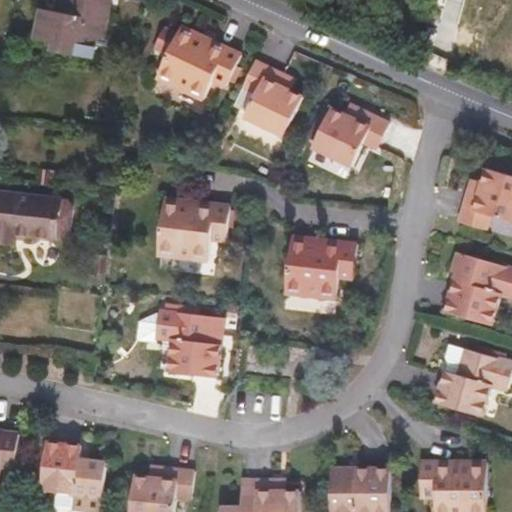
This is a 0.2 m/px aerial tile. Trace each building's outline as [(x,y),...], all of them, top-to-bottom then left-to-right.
[(109,39),(116,0),(62,0),(60,13),(46,10),(41,37),(60,41),(58,49),(98,57),(101,38),(109,39)] [(161,74),(207,96),(217,77),(231,84),(246,52),(217,38),(213,44),(198,37),(201,31),(186,23),(181,31),(168,24),(159,44),(172,51),(161,74)] [(292,73),(261,57),(248,83),(261,90),(250,113),(290,133),(309,95),(288,84),(292,73)] [(317,145),(357,165),(368,140),(382,146),(394,122),(362,106),(356,118),(336,108),(317,145)] [(461,221),(487,229),(492,215),(511,220),(511,174),(489,168),(482,190),(471,187),(461,221)] [(58,237),(63,200),(4,193),(0,220),(0,239),(17,242),(19,233),(58,237)] [(162,252),(212,258),(215,236),(229,238),(233,204),(203,199),(202,206),(184,204),(185,198),(168,195),(162,252)] [(68,201),(63,200),(58,237),(64,238),(71,233),(74,207),(68,201)] [(290,290),(340,296),(343,274),(357,275),(360,241),(331,237),(330,245),(312,243),(313,236),(296,234),(290,290)] [(447,312),(496,325),(505,295),(511,296),(511,267),(465,254),(461,253),(456,271),(459,272),(457,279),(447,312)] [(160,335),(162,308),(145,306),(142,333),(160,335)] [(227,335),(230,318),(162,308),(160,335),(175,337),(172,369),(221,376),(225,343),(211,340),(212,334),(227,335)] [(489,356),(478,353),(449,344),(445,356),(446,358),(447,360),(449,363),(462,367),(459,375),(446,372),(437,403),(484,416),(494,385),(509,390),(511,379),(511,362),(504,360),(489,356)] [(480,347),(478,353),(489,356),(491,350),(480,347)] [(491,350),(489,356),(504,360),(506,355),(491,350)] [(0,485),(2,465),(18,465),(21,432),(0,429),(0,485)] [(84,459),(85,447),(51,443),(46,490),(63,492),(61,511),(102,511),(104,499),(110,462),(84,459)] [(489,511),(489,463),(471,463),(471,471),(455,471),(455,463),(423,463),(423,498),(438,499),(438,511),(489,511)] [(194,497),(197,471),(163,468),(162,478),(138,476),(134,511),(178,511),(181,496),(194,497)] [(331,511),(392,511),(393,469),(359,469),(359,483),(332,483),(331,511)] [(246,504),(228,504),(226,511),(304,511),(305,491),(288,491),(281,491),(281,479),(246,480),(246,504)]
